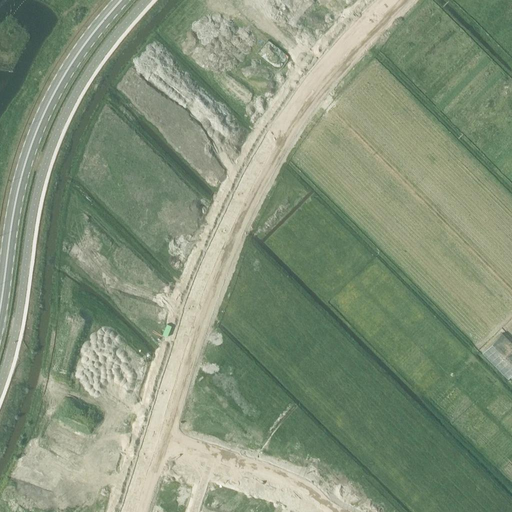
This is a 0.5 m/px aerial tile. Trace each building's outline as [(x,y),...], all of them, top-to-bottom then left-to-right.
[(163,479),(156,500),(183,509),(189,487),(163,479)] [(212,486),(206,504),(217,508),(223,488),(222,488),(222,489),(212,486)] [(223,488),(217,508),(227,511),(233,492),(223,488)] [(233,492),(227,511),(231,511),(238,511),(243,495),(234,492),(233,492)] [(243,495),(238,511),(249,511),(254,498),(253,498),(243,495)] [(254,498),(249,511),(260,511),(264,501),(254,498)] [(156,500),(152,511),(181,511),(183,509),(156,500)] [(264,501),(260,511),(272,511),(275,505),(264,502),(265,501),(264,501)]
